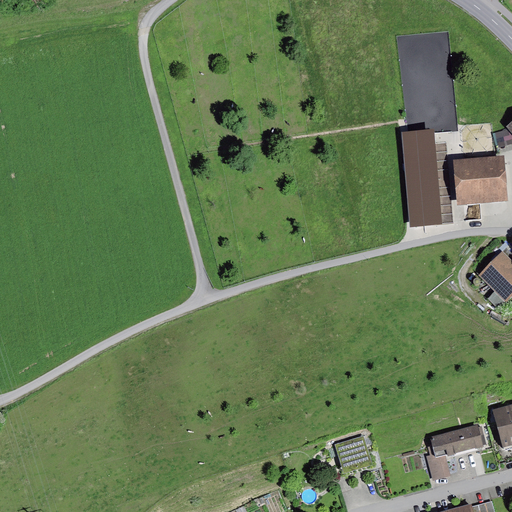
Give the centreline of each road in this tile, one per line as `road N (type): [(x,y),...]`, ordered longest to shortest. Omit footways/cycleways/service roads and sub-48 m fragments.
road 1 (unclassified): [(202,300),(143,48),(145,25),(171,0)]
road 2 (unclassified): [(202,300),(400,246),(511,231)]
road 3 (unclassified): [(0,400),(202,300)]
road 4 (residential): [(511,474),(375,511)]
